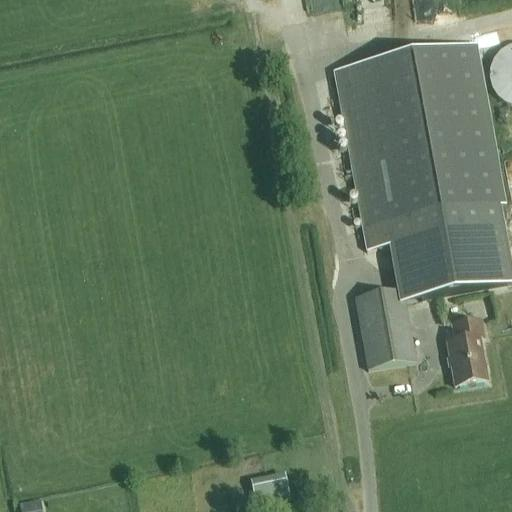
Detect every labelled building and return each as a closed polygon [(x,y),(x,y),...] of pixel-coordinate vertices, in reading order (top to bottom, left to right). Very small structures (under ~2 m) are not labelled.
[(511,48),(510,49),(501,53),(494,60),(490,69),(488,79),(490,89),(494,98),(501,105),(510,109),(511,109),(511,48)] [(473,50),(335,75),(364,232),(362,233),(366,255),(411,247),(421,305),(511,287),(511,278),(499,208),(502,207),(473,50)] [(354,302),(367,374),(415,365),(402,293),(354,302)] [(447,347),(454,390),(487,385),(479,342),(484,342),(480,323),(452,329),(455,346),(447,347)] [(295,476),(259,479),(261,507),(297,504),(295,476)]
